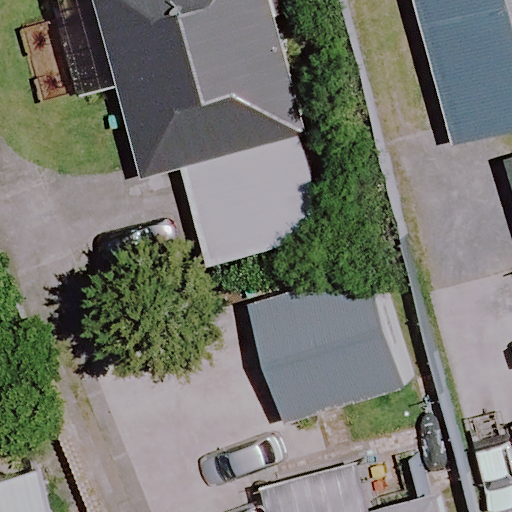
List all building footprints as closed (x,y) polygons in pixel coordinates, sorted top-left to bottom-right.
[(260,0),(61,0),(64,11),(20,20),(37,106),(125,89),(143,179),(187,170),(205,260),(325,237),(281,13),(264,17),(260,0)] [(511,0),(419,0),(458,145),(501,133),(511,174),(511,0)] [(406,385),(370,270),(251,307),(287,422),(406,385)] [(289,511),(447,511),(442,492),(427,435),(280,474),(289,511)] [(0,511),(57,511),(44,470),(0,483),(0,511)]
